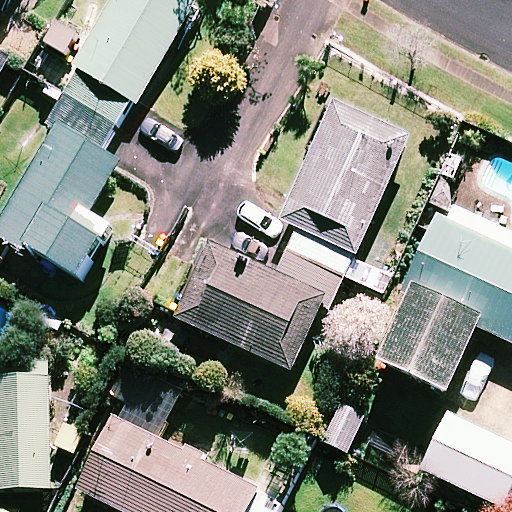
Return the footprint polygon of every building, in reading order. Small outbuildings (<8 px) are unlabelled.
[(194,0),(110,0),(74,65),(81,69),(0,214),(0,236),(81,281),(110,228),(87,216),(117,162),(102,154),(132,101),(138,104),(194,0)] [(406,139),(331,105),(281,214),(301,224),(277,275),(208,243),(174,317),(289,371),(322,299),(331,303),(406,139)] [(511,236),(466,217),(463,225),(437,214),(374,362),(445,392),(472,328),(511,345),(511,236)] [(0,489),(48,490),(49,365),(0,364),(0,489)] [(180,392),(125,364),(108,398),(117,402),(74,488),(120,511),(272,511),(278,500),(156,438),(180,392)] [(364,418),(340,406),(322,442),(346,454),(364,418)]
